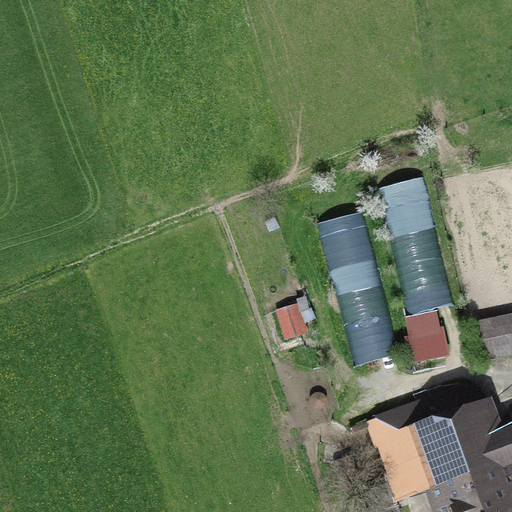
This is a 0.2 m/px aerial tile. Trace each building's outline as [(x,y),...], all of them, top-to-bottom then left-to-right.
[(450,307),(428,179),(385,186),(407,314),(450,307)] [(396,357),(366,213),(323,222),(353,366),(396,357)] [(286,343),(310,336),(301,302),(276,309),(286,343)] [(405,318),(417,365),(452,356),(440,309),(405,318)] [(511,318),(473,327),(481,364),(511,357),(511,318)] [(424,406),(367,426),(376,451),(380,450),(398,500),(431,489),(438,511),(511,511),(511,436),(508,438),(496,404),(431,427),(424,406)] [(354,459),(335,465),(343,492),(362,486),(354,459)]
